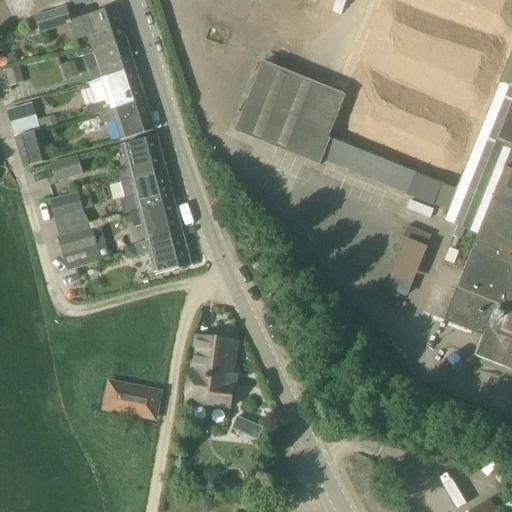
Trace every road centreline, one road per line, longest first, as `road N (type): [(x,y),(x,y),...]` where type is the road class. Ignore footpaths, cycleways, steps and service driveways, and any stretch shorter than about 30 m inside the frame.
road 1 (tertiary): [(349,511),(225,273),(132,0)]
road 2 (track): [(225,273),(195,295),(151,511)]
